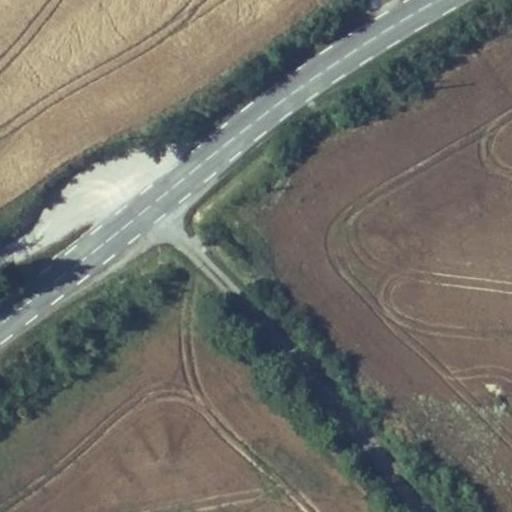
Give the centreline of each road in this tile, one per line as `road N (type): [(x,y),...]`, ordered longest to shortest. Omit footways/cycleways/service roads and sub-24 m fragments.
road 1 (unclassified): [(151,205),(420,511)]
road 2 (tertiary): [(151,205),(354,49),(436,0)]
road 3 (tertiary): [(0,323),(151,205)]
